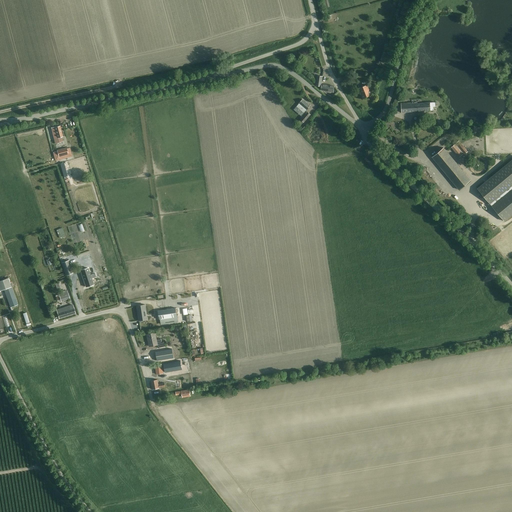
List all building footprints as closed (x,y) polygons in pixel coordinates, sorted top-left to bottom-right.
[(332,95),(334,86),(322,84),(321,84),(322,76),(317,76),(316,86),(321,86),(321,89),(329,91),(329,94),(332,95)] [(367,85),(366,85),(359,88),(363,98),(371,95),(367,85)] [(288,110),(290,108),(288,106),(295,100),(294,98),(284,106),(288,110)] [(302,99),(296,106),(303,113),(310,106),(302,99)] [(417,102),(401,103),(402,112),(433,110),(433,107),(435,107),(435,102),(417,103),(417,102)] [(310,115),(307,112),(300,120),(303,122),(310,115)] [(61,137),(63,136),(60,126),(51,128),(55,143),(55,142),(62,141),(61,137)] [(459,141),(455,144),(464,154),(468,151),(459,141)] [(66,148),(57,150),(59,156),(68,154),(66,148)] [(470,180),(444,148),(432,157),(459,189),(470,180)] [(511,159),(477,188),(504,221),(511,214),(511,159)] [(78,254),(87,251),(83,242),(75,244),(78,254)] [(99,249),(90,253),(93,263),(103,260),(99,249)] [(68,260),(61,263),(65,275),(73,273),(68,260)] [(105,266),(95,269),(97,275),(106,271),(105,266)] [(88,267),(80,270),(85,286),(92,284),(91,278),(95,276),(94,273),(90,274),(88,267)] [(8,278),(0,280),(0,290),(4,289),(10,307),(17,304),(8,278)] [(59,295),(60,300),(61,301),(70,299),(67,291),(59,294),(57,294),(57,295),(59,295)] [(147,318),(145,304),(137,305),(139,320),(147,318)] [(75,313),(73,305),(57,310),(59,318),(75,313)] [(177,316),(175,307),(157,310),(159,319),(177,316)] [(148,341),(149,341),(150,346),(157,344),(158,347),(165,345),(164,341),(160,342),(159,338),(156,339),(155,332),(147,334),(148,341)] [(157,361),(173,358),(172,349),(156,351),(157,361)] [(180,360),(164,363),(165,371),(182,369),(180,360)] [(158,384),(157,379),(151,381),(153,389),(159,388),(165,387),(164,383),(158,384)]
